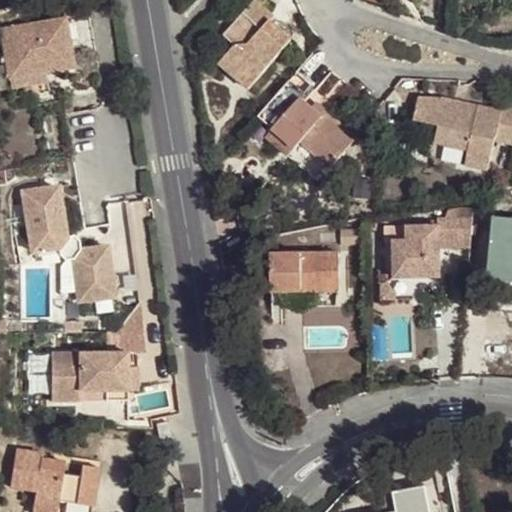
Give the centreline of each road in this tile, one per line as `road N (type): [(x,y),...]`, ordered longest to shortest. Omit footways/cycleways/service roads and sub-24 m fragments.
road 1 (tertiary): [(144,0),(202,338)]
road 2 (residential): [(511,61),(443,63),(351,34),(330,0)]
road 3 (residential): [(137,200),(101,0)]
road 4 (secondary): [(452,416),(350,431),(271,487)]
road 5 (secondary): [(284,511),(344,454),(452,416)]
road 6 (tertiary): [(271,487),(230,431),(202,338)]
road 7 (tertiary): [(202,338),(209,469)]
